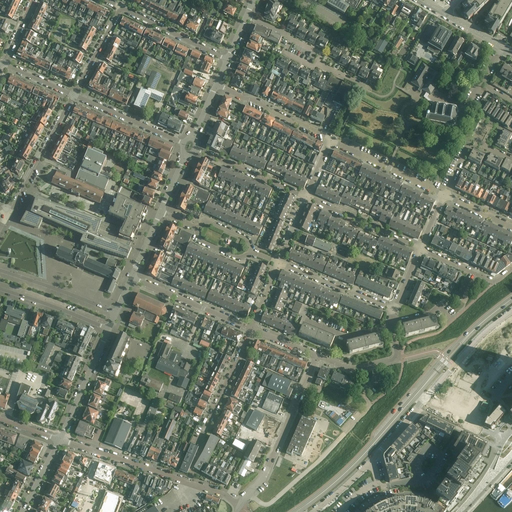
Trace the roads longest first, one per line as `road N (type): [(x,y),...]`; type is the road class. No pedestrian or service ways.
road 1 (secondary): [(299,509),(352,466),(446,358),(511,298)]
road 2 (residential): [(249,494),(274,501),(371,404),(359,393),(376,383)]
road 3 (residential): [(239,505),(59,439)]
road 4 (residential): [(249,494),(316,355)]
road 5 (residential): [(417,408),(313,511)]
road 6 (residential): [(72,95),(5,220)]
road 7 (residential): [(130,277),(251,328)]
road 8 (residential): [(444,195),(330,140)]
road 9 (residential): [(305,196),(420,248)]
road 10 (residential): [(330,140),(217,84)]
road 11 (residential): [(424,400),(511,311)]
road 12 (residential): [(278,262),(393,309)]
road 13 (residential): [(199,440),(251,328)]
road 14 (residential): [(114,314),(0,272)]
road 15 (tertiary): [(108,328),(59,439)]
road 16 (residential): [(183,144),(72,95)]
road 17 (residential): [(194,149),(305,196)]
